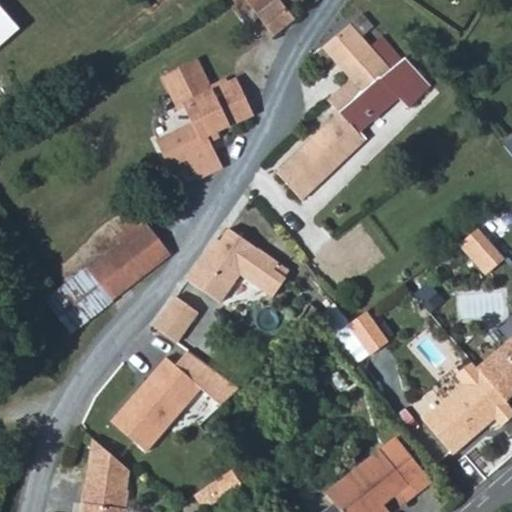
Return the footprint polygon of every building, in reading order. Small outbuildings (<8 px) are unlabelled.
[(276,0),(241,0),(270,37),(292,19),(276,0)] [(0,7),(0,11),(15,29),(0,42),(0,45),(19,29),(0,7)] [(0,42),(15,29),(0,11),(0,42)] [(325,42),(311,55),(320,63),(329,57),(348,81),(359,92),(398,60),(378,36),(366,46),(347,24),(338,31),(325,42)] [(359,92),(348,81),(336,92),(347,104),(321,127),(311,137),(273,171),(297,198),(379,123),(373,116),(393,97),(399,104),(420,83),(398,60),(359,92)] [(181,105),(223,84),(221,80),(205,87),(192,61),(160,78),(175,107),(181,105)] [(196,176),(217,166),(203,138),(249,114),(231,80),(223,84),(181,105),(182,105),(190,122),(156,141),(168,166),(186,156),(196,176)] [(311,137),(321,127),(316,121),(304,130),(311,137)] [(511,143),(501,153),(511,166),(511,143)] [(143,224),(119,242),(143,274),(168,255),(143,224)] [(201,251),(180,282),(214,303),(234,275),(266,299),(280,280),(268,271),(273,264),(223,230),(205,254),(201,251)] [(475,230),(458,241),(486,272),(501,259),(475,230)] [(126,287),(143,274),(119,242),(100,256),(126,287)] [(126,287),(100,256),(96,259),(80,271),(104,304),(126,287)] [(104,304),(80,271),(42,301),(67,333),(104,304)] [(428,284),(414,294),(429,311),(443,300),(428,284)] [(169,298),(148,330),(171,345),(192,313),(169,298)] [(368,310),(350,323),(371,354),(390,341),(368,310)] [(511,333),(475,367),(504,400),(511,392),(511,333)] [(164,358),(109,421),(144,452),(201,389),(164,358)] [(475,367),(470,361),(454,375),(461,383),(421,419),(452,454),(493,417),(500,424),(511,413),(511,407),(504,400),(475,367)] [(392,468),(408,454),(390,432),(320,490),(328,499),(316,509),(318,511),(373,511),(384,503),(381,499),(391,491),(403,480),(392,468)] [(90,447),(84,490),(121,495),(123,475),(90,447)] [(426,476),(408,454),(392,468),(403,480),(391,491),(399,500),(426,476)] [(204,492),(211,505),(247,486),(240,473),(204,492)] [(80,509),(79,511),(122,511),(124,496),(121,495),(84,490),(80,489),(77,509),(80,509)]
